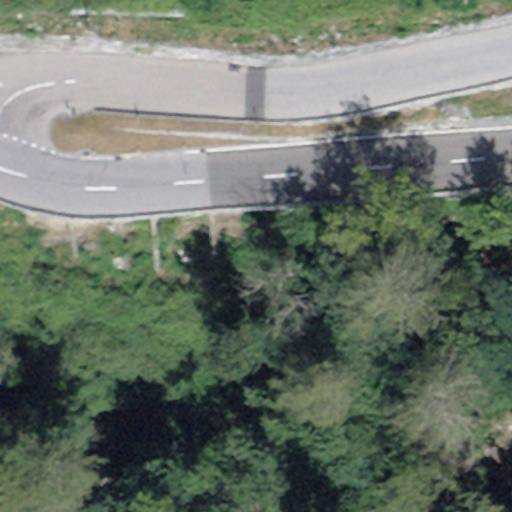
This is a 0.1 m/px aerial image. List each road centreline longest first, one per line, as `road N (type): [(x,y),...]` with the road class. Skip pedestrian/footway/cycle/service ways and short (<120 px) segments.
road 1 (residential): [(0,108),(40,82),(271,93),(355,86),(511,53)]
road 2 (secondary): [(511,158),(110,189),(0,169)]
